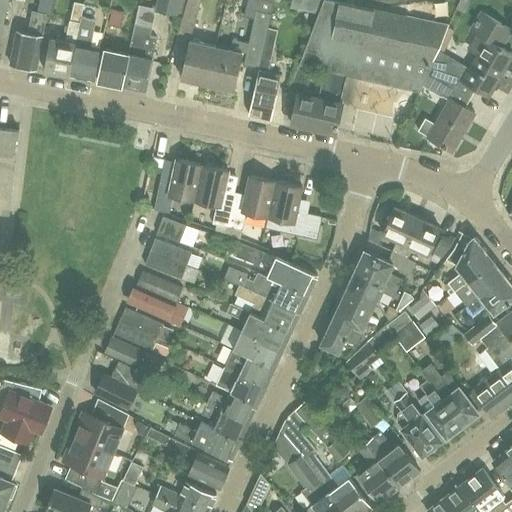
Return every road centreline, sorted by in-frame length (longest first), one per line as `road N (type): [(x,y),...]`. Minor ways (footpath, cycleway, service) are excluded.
road 1 (residential): [(223,511),(341,255),(367,159)]
road 2 (residential): [(367,159),(0,80)]
road 3 (residential): [(20,511),(137,209)]
road 4 (residential): [(401,511),(511,417)]
